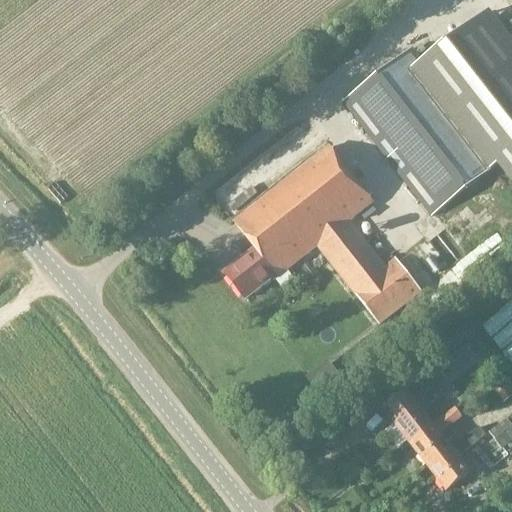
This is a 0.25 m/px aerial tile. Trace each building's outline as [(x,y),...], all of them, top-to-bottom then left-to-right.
[(511,45),(487,14),(423,63),(500,164),(511,178),(511,45)] [(431,217),(500,164),(423,63),(412,49),(343,103),(431,217)] [(421,293),(396,261),(386,269),(349,222),(373,203),(329,148),(234,223),(255,251),(224,275),(244,301),(272,279),(273,281),(317,247),(379,326),(421,293)] [(438,367),(448,381),(475,359),(464,346),(438,367)] [(511,394),(499,377),(488,384),(504,404),(511,397),(511,394)] [(410,445),(433,426),(422,412),(443,396),(432,382),(412,398),(407,392),(406,391),(382,410),(383,411),(391,422),(392,423),(410,445)] [(428,468),(451,449),(440,435),(461,419),(454,410),(433,426),(410,445),(428,468)] [(511,428),(506,421),(488,434),(501,450),(511,441),(511,428)] [(428,468),(445,491),(445,492),(470,473),(469,472),(458,458),(485,437),(478,428),(451,449),(428,468)]
